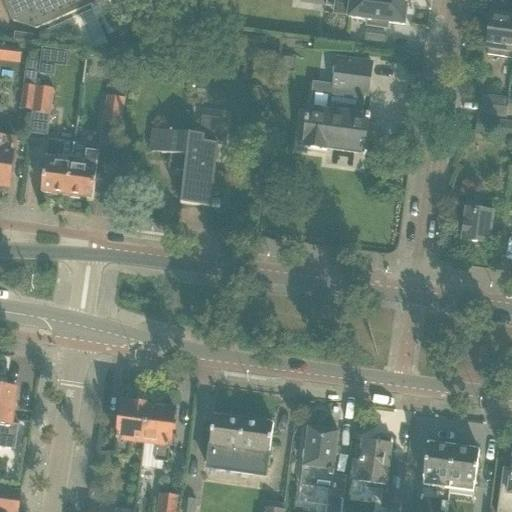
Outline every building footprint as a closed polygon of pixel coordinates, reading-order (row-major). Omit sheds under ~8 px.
[(10,0),(4,3),(7,8),(11,18),(12,18),(12,19),(13,19),(14,20),(15,20),(16,20),(17,20),(30,14),(34,24),(86,0),(90,0),(92,2),(96,0),(10,0)] [(350,0),(348,18),(368,21),(367,26),(387,29),(388,23),(404,26),(407,0),(350,0)] [(489,31),(486,55),(511,58),(511,18),(500,17),(501,15),(490,13),(487,31),(489,31)] [(0,58),(23,62),(24,52),(0,48),(0,58)] [(308,118),(306,118),(305,124),(307,124),(304,149),(325,151),(326,148),(363,152),(365,136),(377,137),(378,127),(366,125),(367,121),(369,121),(370,116),(362,115),(365,95),(367,96),(371,63),(337,59),(334,90),(329,89),(326,112),(309,110),(308,118)] [(27,61),(21,109),(32,111),(35,88),(39,62),(27,61)] [(32,111),(29,134),(47,136),(53,90),(35,88),(32,111)] [(104,122),(101,143),(120,145),(122,124),(123,117),(125,99),(107,96),(104,122)] [(479,113),(505,117),(507,101),(481,97),(479,113)] [(202,116),(199,136),(152,130),(151,133),(149,153),(170,155),(169,163),(173,164),(176,167),(176,171),(184,172),(180,205),(209,208),(216,144),(224,145),(227,119),(202,116)] [(476,133),(511,138),(511,123),(478,119),(476,133)] [(0,186),(10,188),(16,141),(6,139),(4,139),(0,138),(0,186)] [(64,196),(67,196),(74,145),(61,143),(48,142),(42,193),(52,194),(52,196),(64,197),(64,196)] [(74,145),(67,196),(70,197),(69,198),(82,199),(82,198),(93,200),(99,148),(86,147),(74,145)] [(478,207),(480,195),(467,194),(465,210),(462,209),(461,221),(464,222),(461,241),(474,243),(474,246),(486,248),(486,245),(489,245),(494,210),(478,207)] [(0,448),(14,450),(17,426),(11,425),(16,390),(5,389),(5,388),(2,387),(2,385),(0,384),(0,448)] [(131,442),(143,443),(148,406),(122,402),(115,453),(115,456),(117,456),(129,458),(131,442)] [(148,406),(143,443),(139,467),(161,470),(162,462),(166,463),(174,410),(163,408),(163,406),(151,404),(151,406),(148,406)] [(210,436),(207,463),(237,467),(243,419),(213,415),(210,436)] [(243,419),(237,467),(267,472),(270,443),(273,423),(243,419)] [(333,504),(335,505),(342,506),(346,476),(333,474),(338,432),(308,428),(305,449),(302,450),(301,458),(304,460),(300,484),(300,485),(301,487),(301,489),(302,490),(304,491),(306,492),(308,492),(309,492),(311,492),(312,492),(313,491),(314,490),(315,489),(316,487),(331,489),(330,497),(330,498),(330,500),(330,501),(331,503),(333,504)] [(358,481),(370,482),(370,484),(370,485),(371,486),(371,487),(372,488),(373,489),(374,490),(376,490),(377,491),(378,491),(380,490),(381,490),(382,489),(383,488),(384,487),(385,486),(385,485),(385,484),(388,465),(391,466),(393,453),(390,452),(392,439),(378,437),(377,443),(363,442),(358,481)] [(422,485),(447,489),(453,448),(428,444),(422,485)] [(453,448),(447,489),(449,489),(462,491),(472,492),(475,471),(478,451),(453,448)] [(100,452),(98,464),(116,467),(117,456),(115,456),(115,453),(107,451),(107,453),(100,452)] [(511,511),(511,455),(511,456),(510,470),(503,469),(497,511),(511,511)] [(0,511),(2,501),(19,504),(20,492),(0,488),(0,511)] [(160,496),(157,511),(179,511),(182,499),(160,496)] [(182,499),(179,511),(196,511),(198,501),(182,499)] [(2,501),(0,511),(17,511),(19,504),(2,501)]
